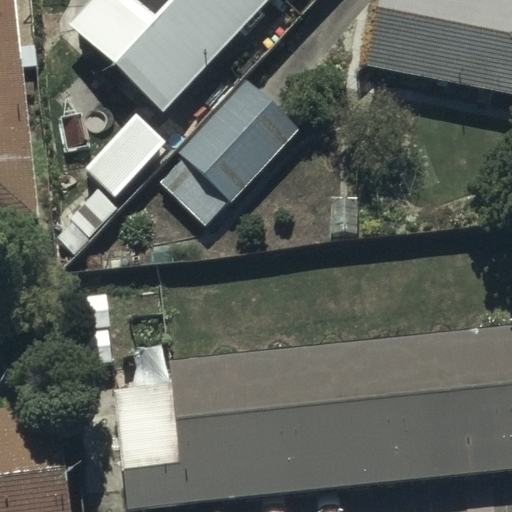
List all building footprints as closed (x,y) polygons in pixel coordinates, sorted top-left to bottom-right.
[(0,0),(0,227),(39,223),(14,0),(0,0)] [(97,0),(68,31),(163,120),(274,0),(97,0)] [(511,0),(380,0),(366,70),(511,99),(511,0)] [(228,206),(230,207),(298,134),(246,86),(177,159),(183,164),(160,189),(205,231),(228,206)] [(109,301),(63,302),(66,368),(111,366),(109,301)] [(511,308),(151,341),(163,473),(511,440),(511,308)] [(0,511),(67,511),(54,409),(0,415),(0,511)]
